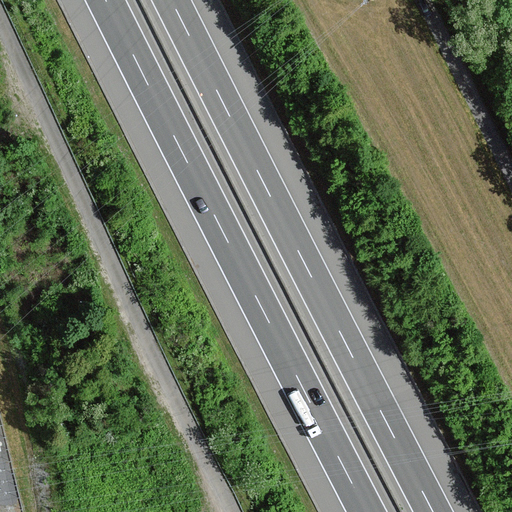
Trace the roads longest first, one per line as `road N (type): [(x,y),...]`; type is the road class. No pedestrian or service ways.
road 1 (motorway): [(434,511),(171,0)]
road 2 (motorway): [(106,0),(366,511)]
road 3 (unclassified): [(0,27),(229,511)]
road 4 (unclassified): [(416,0),(511,182)]
